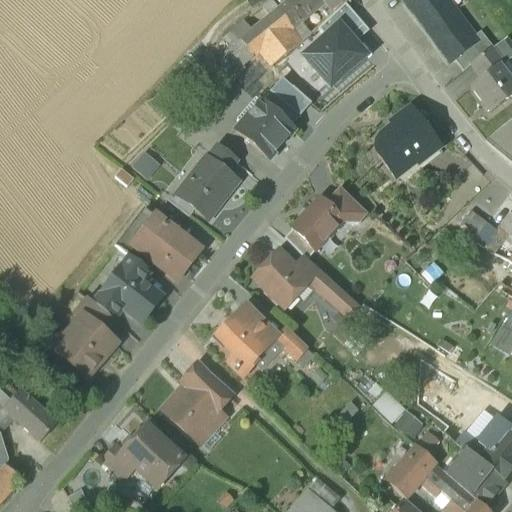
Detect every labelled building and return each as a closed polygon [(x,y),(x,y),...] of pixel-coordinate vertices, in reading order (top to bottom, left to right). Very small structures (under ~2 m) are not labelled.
[(272,11),(242,35),(255,52),(262,46),(265,50),(291,28),(288,24),(293,21),(279,5),(281,4),(277,0),(264,0),(264,1),(272,11)] [(285,0),(281,4),(279,5),(293,21),(315,3),(315,2),(316,0),(285,0)] [(344,0),(336,7),(320,22),(327,31),(340,21),(351,33),(366,20),(347,0),(344,0)] [(452,0),(407,0),(428,27),(456,5),(452,0)] [(476,31),(456,5),(428,27),(451,56),(456,52),(479,35),(476,31)] [(351,33),(340,21),(327,31),(305,50),(332,81),(366,51),(351,33)] [(473,57),(494,42),(482,26),(476,31),(479,35),(456,52),(465,64),(473,57)] [(291,28),(265,50),(274,61),(301,40),(291,28)] [(511,34),(509,31),(494,42),(505,57),(509,55),(511,52),(511,34)] [(242,35),(225,48),(238,65),(255,52),(242,35)] [(494,42),(473,57),(485,72),(501,59),(502,60),(505,57),(494,42)] [(511,73),(511,58),(509,55),(505,57),(502,60),(511,73)] [(502,60),(501,59),(485,72),(473,81),(492,106),(511,90),(511,73),(502,60)] [(271,87),(299,111),(313,96),(284,70),(270,86),(271,87)] [(289,122),(299,111),(271,87),(262,98),(263,99),(289,122)] [(289,122),(263,99),(252,111),(247,106),(239,115),(244,119),(238,126),(269,154),(294,127),(289,122)] [(420,159),(442,143),(412,102),(396,113),(399,117),(382,130),(378,139),(379,148),(393,167),(414,152),(420,159)] [(227,170),(237,158),(216,142),(207,154),(227,170)] [(147,148),(136,162),(150,173),(161,159),(147,148)] [(207,154),(206,154),(177,191),(210,216),(238,179),(227,170),(207,154)] [(327,202),(344,218),(358,217),(364,211),(340,188),(327,202)] [(320,196),(292,226),(294,228),(315,247),(316,248),(344,218),(327,202),(320,196)] [(144,205),(126,228),(139,238),(157,215),(144,205)] [(473,205),(463,217),(479,229),(490,218),(473,205)] [(511,210),(503,222),(511,228),(511,229),(511,210)] [(199,248),(157,215),(139,238),(135,243),(151,256),(177,276),(199,248)] [(500,225),(490,218),(476,234),(487,243),(500,225)] [(503,222),(487,243),(493,248),(495,249),(511,229),(511,228),(503,222)] [(151,256),(135,243),(139,238),(126,228),(115,243),(130,254),(143,265),(151,256)] [(315,247),(294,228),(286,235),(306,254),(307,255),(315,247)] [(280,252),(256,278),(282,302),(293,290),(296,292),(308,279),(309,278),(295,265),(280,252)] [(143,265),(130,254),(122,265),(142,281),(150,271),(143,265)] [(307,255),(306,254),(295,265),(309,278),(308,279),(321,291),(332,278),(307,255)] [(434,258),(420,271),(430,281),(443,268),(434,258)] [(122,265),(101,291),(122,307),(141,321),(161,296),(142,281),(122,265)] [(332,278),(321,291),(342,311),(353,298),(332,278)] [(122,307),(101,291),(93,302),(112,319),(122,307)] [(93,302),(88,298),(74,315),(83,322),(85,319),(104,336),(116,322),(112,319),(93,302)] [(511,305),(500,324),(511,333),(511,305)] [(243,326),(235,318),(217,336),(237,355),(230,363),(244,375),(256,362),(253,359),(276,335),(265,325),(263,328),(260,324),(262,322),(254,314),(243,326)] [(104,336),(85,319),(83,322),(57,352),(87,378),(115,345),(104,336)] [(288,328),(277,339),(296,356),(306,345),(288,328)] [(511,346),(511,336),(500,329),(493,342),(509,352),(511,346)] [(197,366),(182,382),(186,385),(163,410),(192,437),(230,396),(197,366)] [(3,383),(0,386),(0,394),(1,395),(10,404),(18,396),(3,383)] [(413,441),(425,428),(387,394),(375,408),(413,441)] [(18,396),(10,404),(1,395),(0,396),(0,408),(3,411),(8,415),(40,444),(54,429),(18,396)] [(471,417),(463,427),(466,429),(474,420),(471,417)] [(511,427),(511,426),(500,417),(488,432),(487,431),(479,441),(488,448),(479,457),(504,477),(511,468),(511,434),(509,432),(511,427)] [(466,429),(463,433),(472,440),(483,427),(474,420),(466,429)] [(182,459),(147,427),(123,454),(116,448),(103,463),(123,482),(135,468),(157,488),(182,459)] [(434,453),(443,442),(428,431),(420,442),(434,453)] [(472,440),(463,433),(458,440),(467,447),(472,440)] [(415,443),(386,478),(406,497),(436,465),(437,463),(415,443)] [(465,446),(456,457),(457,458),(457,462),(465,469),(476,455),(465,446)] [(504,477),(479,457),(477,455),(476,455),(465,469),(457,462),(457,458),(447,470),(446,471),(476,498),(483,504),(504,477)] [(449,477),(436,465),(423,479),(437,491),(449,477)] [(3,472),(0,475),(0,492),(6,498),(19,484),(5,471),(3,472)] [(474,499),(449,477),(437,491),(460,511),(492,511),(483,504),(476,498),(474,499)] [(333,495),(317,480),(306,491),(323,506),(333,495)] [(306,491),(306,490),(285,511),(329,511),(323,506),(306,491)] [(225,493),(218,500),(224,507),(232,500),(225,493)] [(418,511),(403,498),(390,511),(418,511)]
